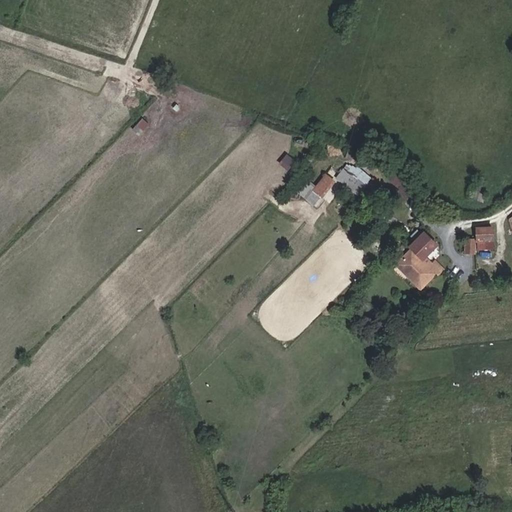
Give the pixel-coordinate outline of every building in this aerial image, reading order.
[(133,129),(139,134),(148,123),(142,118),(133,129)] [(384,172),(393,175),(397,167),(388,164),(384,172)] [(362,197),(369,188),(344,168),(336,176),(362,197)] [(311,186),(318,191),(331,175),(324,169),(311,186)] [(311,200),(318,191),(311,186),(304,194),(311,200)] [(493,248),(492,227),(477,228),(478,249),(493,248)] [(437,245),(426,234),(412,248),(413,250),(398,266),(420,288),(436,273),(437,274),(443,269),(435,261),(432,264),(429,267),(422,259),(437,245)]
